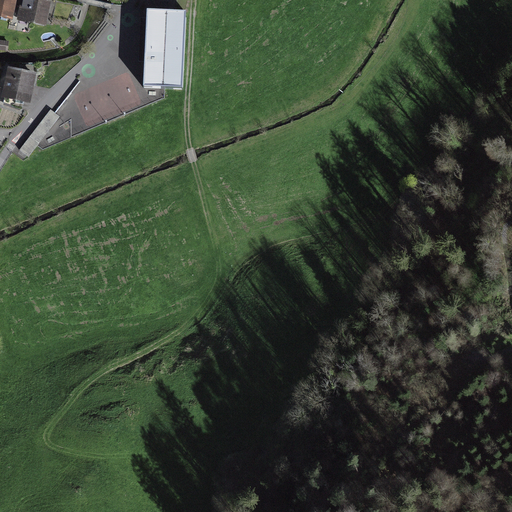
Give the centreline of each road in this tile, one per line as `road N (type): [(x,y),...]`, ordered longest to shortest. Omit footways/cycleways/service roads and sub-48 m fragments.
road 1 (track): [(193,0),(186,123),(218,265),(213,292),(189,322),(79,391),(45,435),(54,447),(108,459)]
road 2 (residential): [(0,161),(132,0)]
